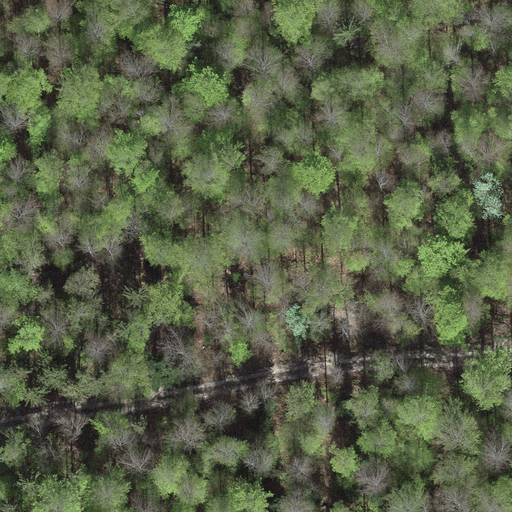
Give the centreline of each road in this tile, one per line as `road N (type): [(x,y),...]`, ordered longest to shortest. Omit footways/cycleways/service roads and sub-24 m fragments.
road 1 (track): [(0,286),(201,281),(329,305),(398,319),(511,387)]
road 2 (track): [(0,432),(511,338)]
